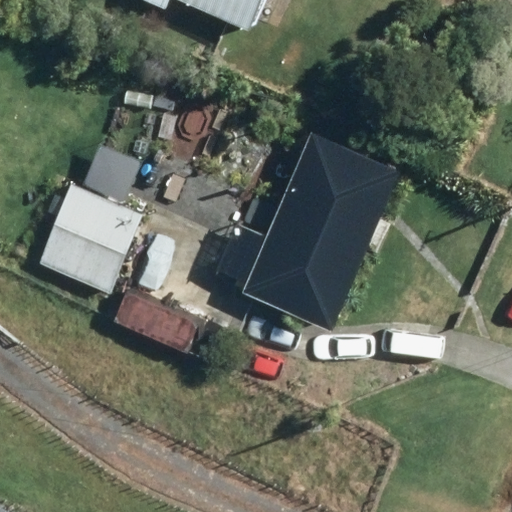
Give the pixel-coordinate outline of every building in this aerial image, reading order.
[(231,0),(274,18),(281,0),(231,0)] [(260,281),(354,321),(424,158),(332,118),(260,281)] [(164,191),(177,159),(122,136),(110,168),(164,191)] [(54,256),(125,285),(159,204),(86,174),(54,256)] [(143,324),(176,337),(187,308),(153,296),(143,324)]
